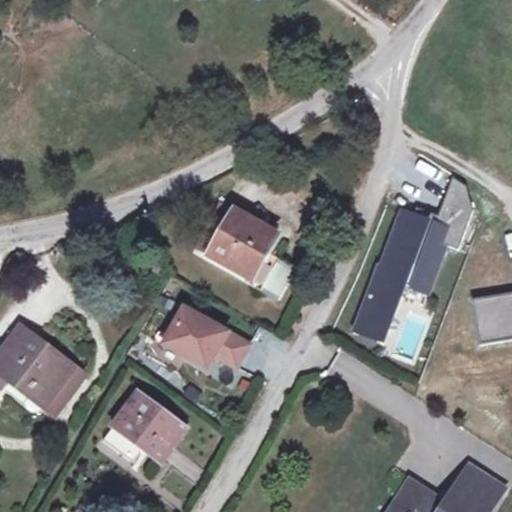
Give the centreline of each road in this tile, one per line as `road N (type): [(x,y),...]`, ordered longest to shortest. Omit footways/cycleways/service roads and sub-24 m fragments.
road 1 (unclassified): [(407,49),(362,225),(272,413),(214,511)]
road 2 (unclassified): [(0,236),(87,224),(292,121),(407,49)]
